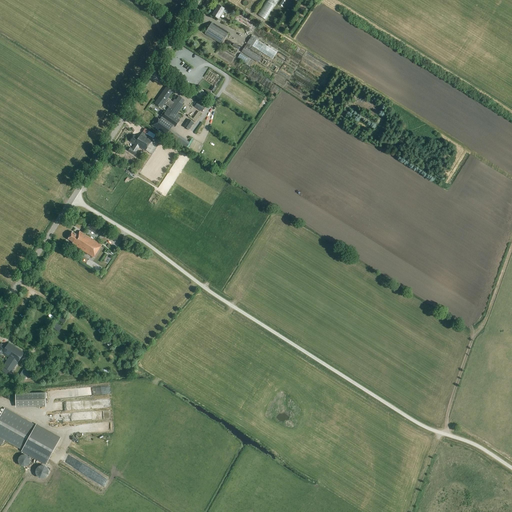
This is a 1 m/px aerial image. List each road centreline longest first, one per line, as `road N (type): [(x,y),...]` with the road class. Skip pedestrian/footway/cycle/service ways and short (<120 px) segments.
road 1 (unclassified): [(511,468),(403,414),(72,198)]
road 2 (tertiary): [(72,198),(197,0)]
road 3 (track): [(446,435),(453,389),(511,247)]
road 4 (tertiary): [(0,313),(72,198)]
